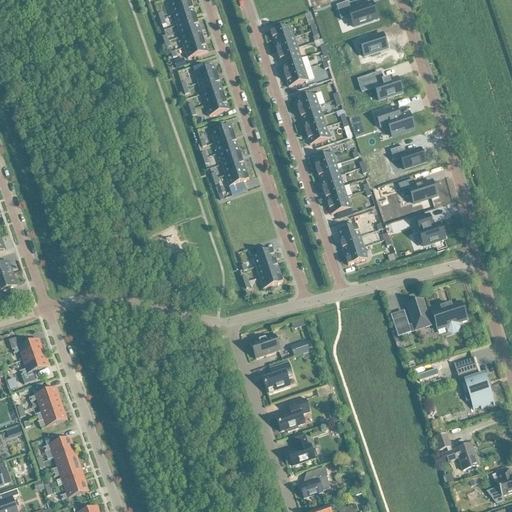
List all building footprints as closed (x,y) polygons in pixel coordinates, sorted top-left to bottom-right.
[(189,0),(186,0),(170,6),(173,17),(193,10),(189,0)] [(348,3),(336,7),(341,21),(350,18),(353,29),(378,21),(372,4),(351,11),(348,3)] [(196,21),(193,10),(173,17),(177,28),(196,21)] [(200,32),(196,21),(177,28),(181,39),(200,32)] [(294,39),(290,28),(270,34),(274,46),(294,39)] [(204,43),(200,32),(181,39),(184,49),(204,43)] [(383,36),(359,44),(364,59),(371,56),(371,57),(380,54),(379,53),(388,51),(383,36)] [(297,50),(294,39),(274,46),(278,56),(297,50)] [(207,54),(204,43),(184,49),(188,61),(207,54)] [(301,61),(297,50),(278,56),(281,67),(301,61)] [(176,71),(184,68),(182,61),(174,63),(176,71)] [(305,72),(301,61),(281,67),(285,78),(305,72)] [(214,68),(195,74),(198,85),(218,79),(214,68)] [(289,89),(308,83),(305,72),(285,78),(289,89)] [(358,82),(362,94),(374,90),(378,103),(387,100),(387,101),(395,99),(394,97),(402,95),(397,80),(389,83),(389,80),(383,82),(380,74),(358,82)] [(221,90),(218,79),(198,85),(202,96),(221,90)] [(225,101),(221,90),(202,96),(205,107),(225,101)] [(319,108),(324,106),(320,95),(315,96),(295,103),(299,114),(319,108)] [(229,112),(225,101),(205,107),(209,118),(229,112)] [(322,119),(319,108),(299,114),(303,125),(322,119)] [(380,129),(387,126),(391,138),(414,131),(409,116),(400,119),(396,109),(376,116),(380,129)] [(326,129),(322,119),(303,125),(306,136),(326,129)] [(231,127),(211,134),(215,145),(234,138),(231,127)] [(330,141),(326,129),(306,136),(310,147),(330,141)] [(238,149),(234,138),(215,145),(218,156),(238,149)] [(403,148),(390,152),(393,162),(400,160),(404,171),(425,164),(421,151),(406,156),(403,148)] [(242,160),(238,149),(218,156),(222,167),(242,160)] [(317,173),(336,167),(332,155),(313,162),(317,173)] [(245,171),(242,160),(222,167),(226,177),(245,171)] [(340,178),(336,167),(317,173),(320,184),(340,178)] [(249,182),(245,171),(226,177),(229,189),(244,184),(249,182)] [(343,188),(340,178),(320,184),(324,195),(343,188)] [(413,181),(398,186),(401,194),(409,191),(414,206),(437,198),(432,183),(416,188),(413,181)] [(244,184),(229,189),(232,198),(247,193),(244,184)] [(347,199),(343,188),(324,195),(327,206),(347,199)] [(331,217),(351,210),(347,199),(327,206),(331,217)] [(365,211),(374,208),(372,202),(363,205),(365,211)] [(418,233),(423,248),(445,241),(440,226),(433,228),(429,216),(418,220),(421,232),(418,233)] [(360,239),(356,227),(337,234),(341,245),(360,239)] [(344,256),(364,250),(360,239),(341,245),(344,256)] [(367,261),(364,250),(344,256),(348,267),(367,261)] [(272,251),(252,258),(256,269),(276,262),(272,251)] [(279,273),(276,262),(256,269),(260,280),(279,273)] [(0,280),(12,276),(8,264),(0,266),(0,280)] [(283,284),(279,273),(260,280),(263,291),(283,284)] [(0,293),(16,288),(12,276),(0,280),(0,299),(1,300),(0,295),(0,293)] [(467,322),(461,304),(451,307),(450,306),(440,309),(441,310),(431,314),(432,315),(427,317),(422,302),(407,307),(415,333),(435,326),(437,332),(447,329),(448,333),(452,335),(456,333),(458,329),(457,325),(467,322)] [(410,334),(405,318),(393,322),(398,338),(410,334)] [(306,327),(304,321),(297,323),(300,330),(306,327)] [(275,337),(251,346),(256,361),(280,353),(275,337)] [(43,355),(38,342),(23,347),(20,338),(9,343),(13,356),(21,353),(24,362),(43,355)] [(294,359),(310,353),(306,342),(290,348),(294,359)] [(306,344),(310,353),(315,351),(312,342),(306,344)] [(47,369),(43,355),(24,362),(27,371),(20,373),(21,377),(24,386),(36,382),(33,374),(47,369)] [(277,376),(263,381),(266,392),(276,389),(277,392),(290,388),(286,378),(292,376),(288,365),(275,369),(277,376)] [(475,366),(456,372),(466,403),(470,402),(474,413),(473,410),(480,407),(481,410),(489,408),(488,405),(493,403),(494,406),(491,395),(493,395),(489,382),(486,382),(485,377),(479,379),(475,366)] [(417,377),(419,383),(438,377),(436,371),(417,377)] [(14,380),(6,382),(10,391),(18,388),(14,380)] [(326,386),(319,388),(321,397),(328,395),(326,386)] [(59,401),(55,390),(36,397),(36,398),(29,400),(30,404),(38,402),(40,408),(59,401)] [(62,411),(59,401),(40,408),(42,414),(35,417),(36,421),(62,411)] [(291,414),(276,419),(281,434),(287,432),(288,434),(298,431),(298,428),(305,426),(302,417),(310,414),(305,401),(288,407),(291,414)] [(66,422),(62,411),(36,421),(38,424),(45,422),(47,429),(66,422)] [(340,422),(335,412),(328,415),(331,422),(332,421),(334,424),(340,422)] [(431,424),(433,430),(439,428),(437,422),(431,424)] [(20,428),(14,430),(17,439),(23,437),(20,428)] [(452,453),(446,436),(435,439),(439,452),(447,450),(448,454),(445,455),(448,464),(459,460),(463,473),(478,468),(470,446),(456,451),(456,452),(452,453)] [(57,437),(45,441),(47,448),(50,446),(59,443),(57,437)] [(288,454),(292,468),(314,461),(310,447),(307,448),(304,437),(293,441),(296,452),(288,454)] [(74,454),(69,440),(59,443),(50,446),(50,447),(43,450),(45,454),(52,451),(55,460),(74,454)] [(78,467),(74,454),(55,460),(58,469),(51,472),(52,476),(78,467)] [(0,488),(11,485),(4,466),(0,467),(0,488)] [(83,480),(78,467),(52,476),(54,480),(61,477),(64,486),(83,480)] [(327,478),(324,469),(307,476),(309,481),(307,482),(307,484),(307,485),(299,487),(304,502),(311,499),(311,501),(320,498),(319,496),(323,495),(322,493),(330,491),(326,479),(327,478)] [(496,483),(498,490),(487,494),(492,493),(496,505),(503,503),(502,499),(502,498),(511,495),(511,478),(509,471),(496,475),(499,483),(497,483),(496,483)] [(446,487),(452,485),(449,476),(443,479),(446,487)] [(88,493),(83,480),(64,486),(67,495),(60,498),(62,502),(69,499),(69,500),(88,493)] [(479,486),(478,480),(469,483),(471,489),(479,486)] [(41,483),(34,486),(37,494),(45,491),(41,483)] [(0,503),(0,511),(16,511),(12,500),(19,497),(17,491),(5,495),(7,501),(0,503)]
